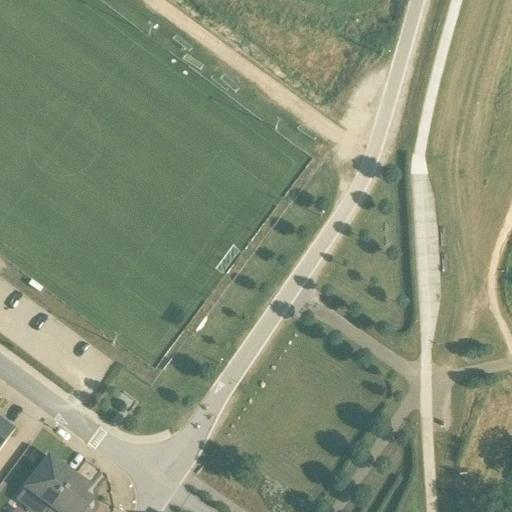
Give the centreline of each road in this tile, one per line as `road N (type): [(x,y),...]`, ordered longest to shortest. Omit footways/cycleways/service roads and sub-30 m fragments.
road 1 (unclassified): [(163,486),(355,194),(417,0)]
road 2 (track): [(490,0),(449,154),(472,303)]
road 3 (track): [(366,164),(142,0)]
road 4 (residential): [(0,367),(163,486)]
